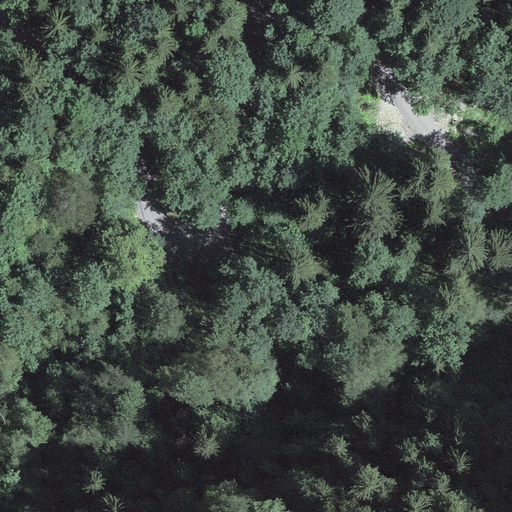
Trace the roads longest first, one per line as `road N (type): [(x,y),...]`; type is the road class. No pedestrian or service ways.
road 1 (track): [(254,0),(253,43),(215,219),(200,239),(186,241),(162,230),(154,215),(118,106),(0,12)]
road 2 (track): [(511,207),(467,177),(432,138),(351,0)]
